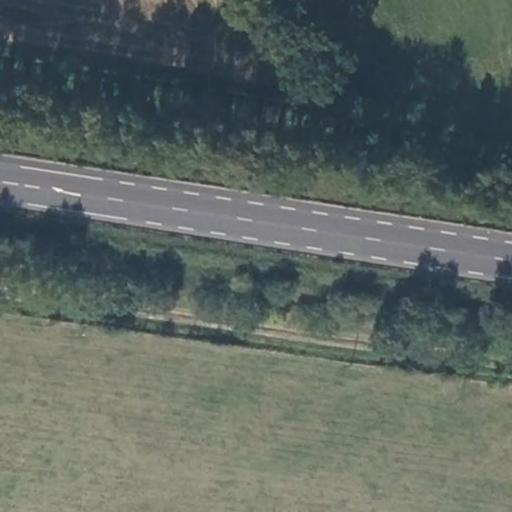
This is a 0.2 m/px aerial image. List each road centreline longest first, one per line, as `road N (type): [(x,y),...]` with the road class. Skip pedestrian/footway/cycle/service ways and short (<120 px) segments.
road 1 (primary): [(0,184),(511,261)]
road 2 (track): [(0,286),(511,361)]
